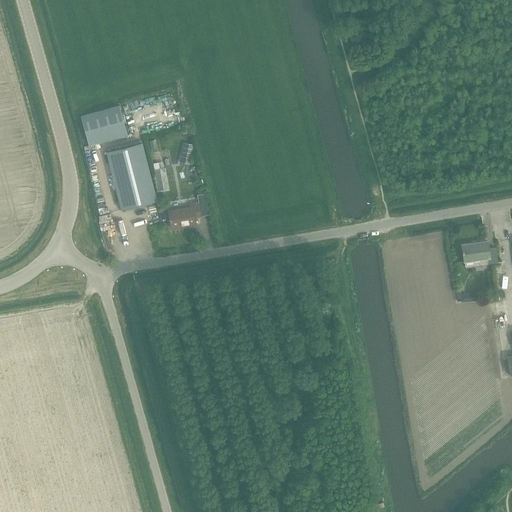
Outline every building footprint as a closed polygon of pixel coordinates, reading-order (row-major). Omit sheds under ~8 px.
[(147,107),(148,110),(152,108),(148,94),(137,97),(140,109),(147,107)] [(119,106),(81,116),(89,145),(127,135),(119,106)] [(183,142),(182,151),(193,153),(194,146),(194,144),(193,144),(183,142)] [(140,143),(107,152),(122,210),(155,201),(140,143)] [(190,208),(169,212),(170,220),(169,220),(170,223),(171,228),(195,224),(195,218),(201,217),(199,202),(189,204),(190,208)] [(461,245),(462,251),(461,251),(462,253),(463,262),(489,258),(490,263),(496,262),(494,247),(488,248),(487,242),(461,245)]
